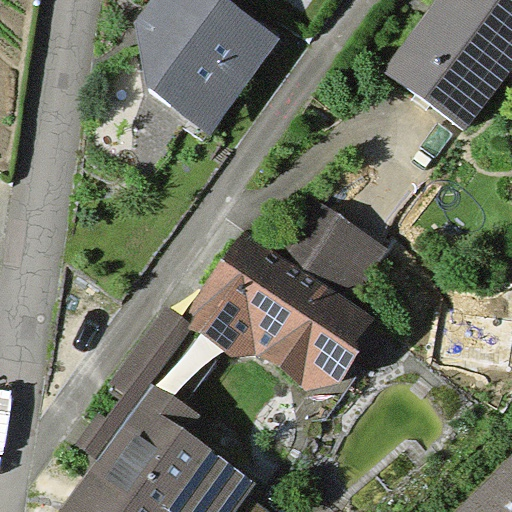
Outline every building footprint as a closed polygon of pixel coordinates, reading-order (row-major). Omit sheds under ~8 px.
[(268,40),(209,0),(155,0),(138,25),(147,87),(205,129),(268,40)] [(511,98),(511,0),(454,0),(396,83),(481,143),(511,98)] [(312,196),(273,252),(348,303),(386,247),(312,196)] [(273,252),(241,234),(183,317),(181,320),(191,326),(233,356),(256,354),(306,390),(341,384),(379,321),(348,303),(273,252)] [(150,384),(191,326),(181,320),(183,317),(166,305),(107,388),(121,398),(107,419),(97,412),(75,443),(97,459),(150,384)] [(200,414),(150,384),(97,459),(59,508),(58,511),(233,511),(245,495),(254,480),(188,434),(200,414)] [(511,511),(511,472),(475,511),(511,511)] [(269,511),(245,495),(233,511),(269,511)]
